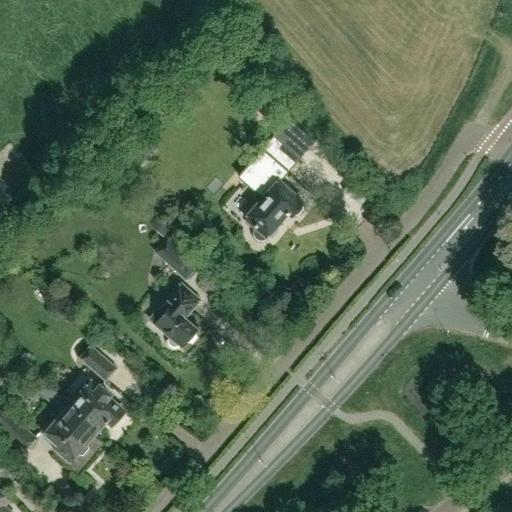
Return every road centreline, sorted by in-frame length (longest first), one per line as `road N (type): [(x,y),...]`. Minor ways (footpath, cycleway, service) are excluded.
road 1 (residential): [(490,141),(458,146),(410,219),(149,511)]
road 2 (secondary): [(399,287),(201,511)]
road 3 (secondary): [(225,511),(425,299)]
road 4 (secondary): [(511,153),(399,287)]
road 5 (secondary): [(425,299),(511,196)]
